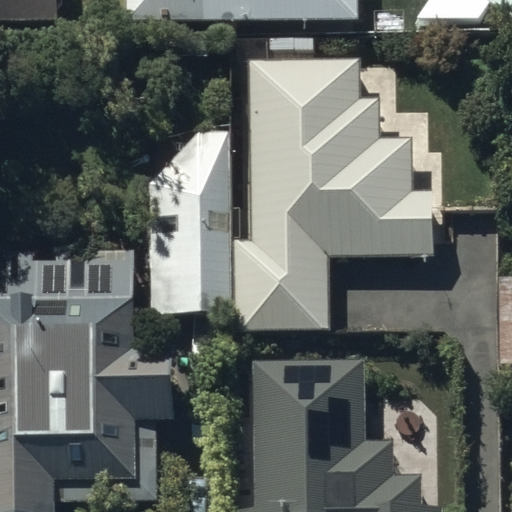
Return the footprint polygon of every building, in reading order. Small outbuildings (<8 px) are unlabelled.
[(0,0),(0,30),(60,30),(59,11),(66,11),(66,0),(0,0)] [(132,0),(132,42),(364,42),(363,0),(132,0)] [(511,0),(491,0),(511,13),(511,0)] [(367,79),(257,79),(260,260),(243,260),(243,374),(283,374),(283,349),(335,349),(335,274),(441,274),(441,209),(421,208),(421,155),(387,155),(387,117),(367,116),(367,79)] [(231,321),(230,138),(152,138),(154,322),(231,321)] [(139,256),(0,258),(0,511),(58,511),(160,510),(159,431),(179,430),(178,347),(140,348),(139,256)] [(373,378),(260,379),(261,511),(428,511),(428,491),(401,491),(401,459),(374,459),(373,378)]
